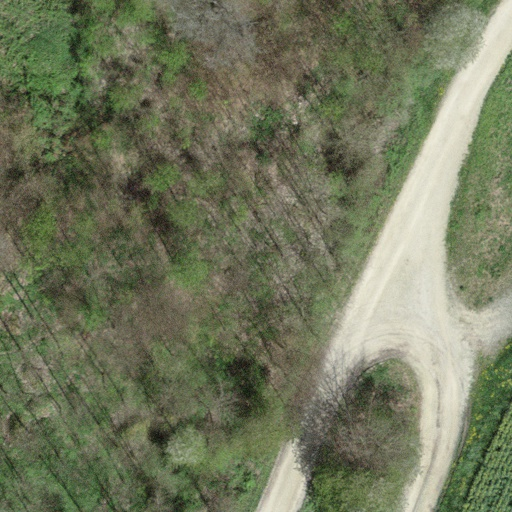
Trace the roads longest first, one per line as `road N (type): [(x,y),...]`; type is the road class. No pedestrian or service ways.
road 1 (track): [(272,511),(453,112),(500,28)]
road 2 (track): [(444,363),(405,214)]
road 3 (track): [(407,511),(431,448),(444,363)]
